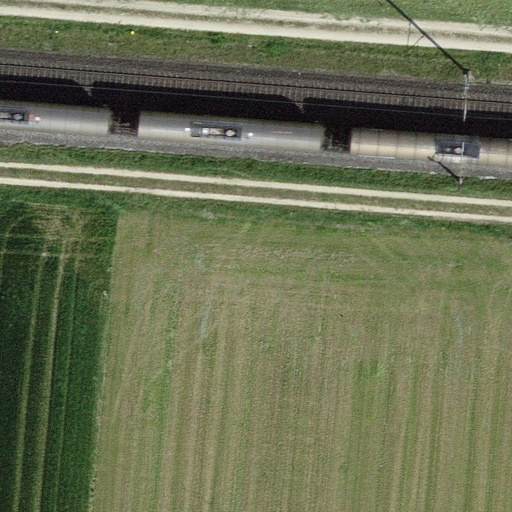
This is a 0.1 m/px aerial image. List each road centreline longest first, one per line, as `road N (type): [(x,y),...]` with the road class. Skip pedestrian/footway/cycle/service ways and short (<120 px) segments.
road 1 (track): [(511,211),(0,171)]
road 2 (track): [(0,3),(511,41)]
